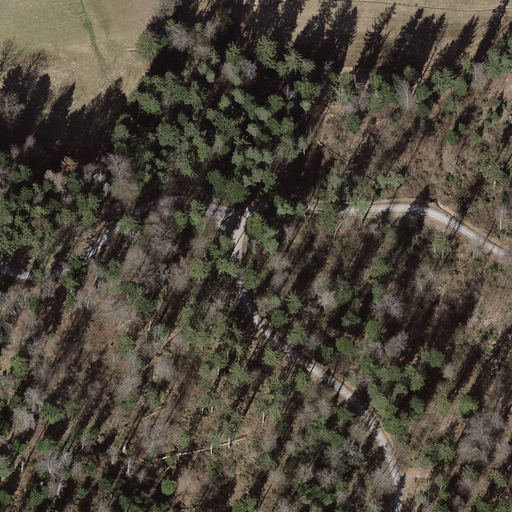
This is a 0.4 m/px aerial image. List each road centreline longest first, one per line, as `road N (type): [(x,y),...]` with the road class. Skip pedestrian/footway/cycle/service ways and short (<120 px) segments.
road 1 (track): [(235,222),(237,270),(251,311),(272,339),(366,414),(394,467),(397,511)]
road 2 (track): [(235,222),(280,202),(419,208),(511,257)]
road 3 (track): [(0,265),(32,276),(68,266),(155,200),(187,199),(235,222)]
